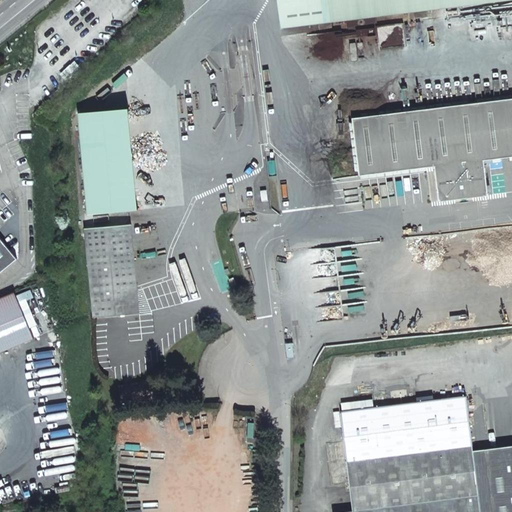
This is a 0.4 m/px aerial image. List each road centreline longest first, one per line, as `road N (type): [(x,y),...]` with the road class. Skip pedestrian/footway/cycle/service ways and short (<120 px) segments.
road 1 (unknown): [(283,74),(298,199),(276,230),(462,208),(511,187)]
road 2 (unknown): [(323,511),(323,436),(345,384),(380,370),(456,372),(488,388),(499,415)]
road 3 (unknown): [(200,222),(167,156),(166,101),(191,39),(219,10)]
road 4 (unknown): [(283,74),(511,43)]
road 5 (unknown): [(200,222),(230,142),(219,10)]
road 6 (unknown): [(299,355),(321,335),(477,296)]
road 7 (unknown): [(247,335),(225,398),(205,511)]
road 8 (unknown): [(0,147),(25,246),(21,265),(0,284)]
road 9 (unknown): [(247,335),(205,270),(200,222)]
